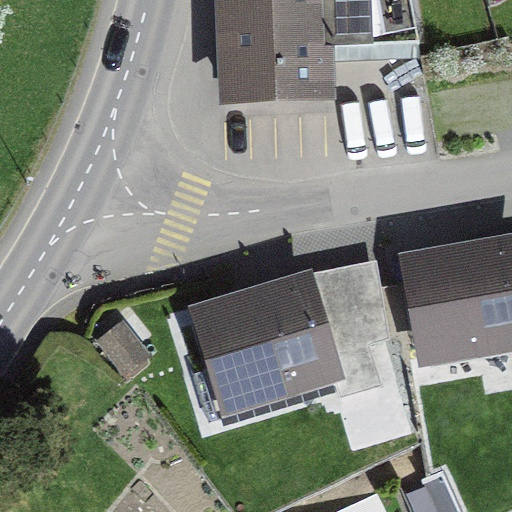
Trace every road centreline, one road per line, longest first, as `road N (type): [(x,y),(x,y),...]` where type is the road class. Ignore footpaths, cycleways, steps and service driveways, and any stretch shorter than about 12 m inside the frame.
road 1 (unclassified): [(82,197),(183,219),(303,209),(511,172)]
road 2 (tertiary): [(145,0),(82,197)]
road 3 (tertiary): [(82,197),(0,325)]
